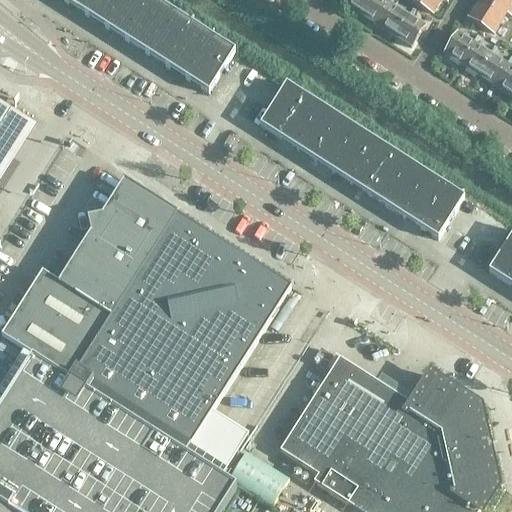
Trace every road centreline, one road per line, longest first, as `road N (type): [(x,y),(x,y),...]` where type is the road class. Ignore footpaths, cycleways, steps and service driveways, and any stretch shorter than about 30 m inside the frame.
road 1 (unclassified): [(511,362),(46,63)]
road 2 (residential): [(412,76),(302,5)]
